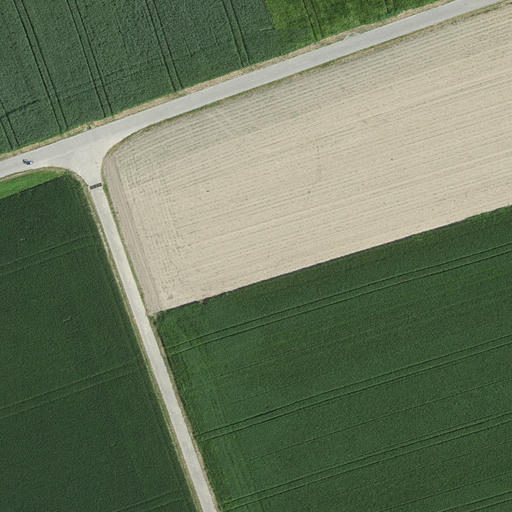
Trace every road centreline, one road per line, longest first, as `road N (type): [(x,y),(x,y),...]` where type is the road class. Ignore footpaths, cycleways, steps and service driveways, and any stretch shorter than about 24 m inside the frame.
road 1 (unclassified): [(499,0),(0,169)]
road 2 (track): [(79,140),(209,511)]
